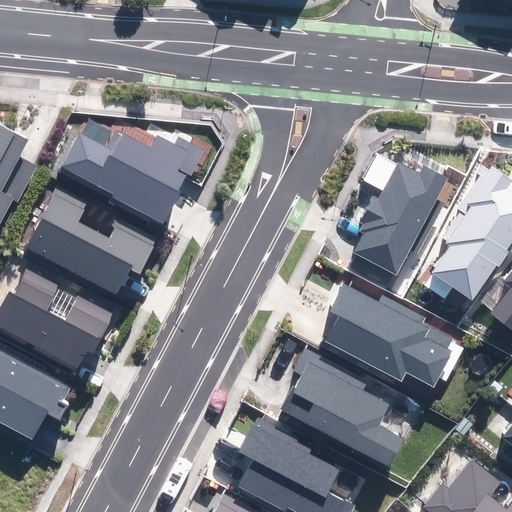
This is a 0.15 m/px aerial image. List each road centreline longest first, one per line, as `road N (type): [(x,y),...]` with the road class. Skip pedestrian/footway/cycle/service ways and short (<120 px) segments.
road 1 (residential): [(275,183),(103,511)]
road 2 (residential): [(280,57),(12,33)]
road 3 (residential): [(511,77),(350,65)]
road 4 (residential): [(350,65),(320,147),(275,183)]
road 5 (residential): [(275,183),(280,57)]
